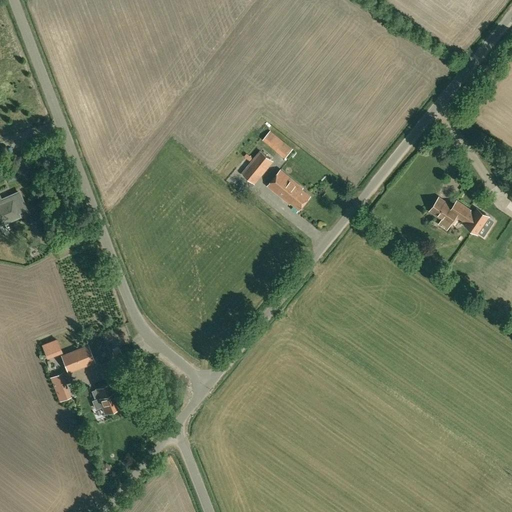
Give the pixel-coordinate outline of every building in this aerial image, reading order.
[(251,152),(286,111),(276,102),(231,153),(236,158),(245,147),(251,152)] [(285,158),(293,149),(270,131),(263,140),(285,158)] [(255,184),(274,161),(260,150),(241,173),(255,184)] [(20,169),(25,181),(36,176),(31,164),(20,169)] [(280,170),(268,186),(290,204),(291,203),(299,209),(310,196),(302,189),(302,188),(280,170)] [(219,234),(251,195),(239,186),(236,190),(232,186),(203,222),(219,234)] [(0,222),(1,224),(20,216),(19,213),(28,209),(19,190),(1,198),(0,195),(0,222)] [(439,198),(430,211),(442,219),(438,224),(441,226),(441,225),(444,227),(444,228),(446,230),(450,225),(456,216),(467,223),(465,226),(477,234),(489,217),(477,209),(473,214),(470,211),(470,210),(457,201),(453,207),(439,198)] [(511,220),(503,216),(492,238),(511,248),(511,220)] [(41,344),(47,358),(54,355),(49,341),(41,344)] [(60,355),(67,374),(95,363),(88,345),(60,355)] [(105,413),(121,407),(115,392),(115,393),(111,383),(96,389),(99,398),(99,399),(105,413)] [(59,401),(60,401),(71,396),(67,387),(56,392),(58,398),(59,401)]
